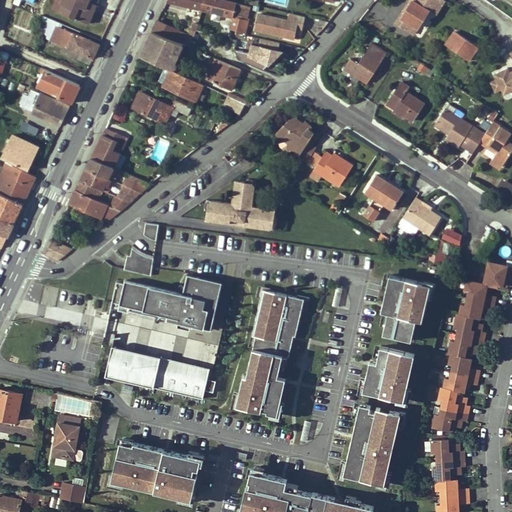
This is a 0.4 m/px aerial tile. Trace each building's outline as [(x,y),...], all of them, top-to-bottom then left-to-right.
[(55,0),(52,9),(59,12),(64,0),(55,0)] [(64,0),(59,12),(87,24),(97,0),(64,0)] [(167,0),(167,1),(203,9),(234,16),(235,12),(247,15),(249,5),(227,0),(167,0)] [(413,1),(407,12),(403,17),(401,16),(396,23),(414,34),(429,10),(413,1)] [(256,13),(256,23),(304,25),(305,13),(288,12),(288,14),(256,13)] [(48,18),(41,33),(51,37),(57,22),(48,18)] [(158,20),(153,31),(174,40),(178,31),(163,24),(164,23),(158,20)] [(245,32),(248,26),(232,21),(230,27),(245,32)] [(298,35),(299,25),(255,23),(254,33),(298,35)] [(93,59),(100,44),(56,25),(50,40),(93,59)] [(459,42),(455,48),(471,59),(480,44),(457,29),(453,38),(459,42)] [(174,40),(153,31),(141,55),(167,67),(171,69),(176,71),(182,57),(174,54),(179,42),(174,40)] [(459,42),(453,38),(449,44),(455,48),(459,42)] [(199,46),(187,41),(185,45),(197,50),(199,46)] [(247,42),(247,49),(236,49),(235,62),(276,65),(277,44),(247,42)] [(388,53),(373,43),(363,57),(359,63),(352,59),(345,69),(368,84),(388,53)] [(207,78),(233,89),(242,70),(235,67),(216,58),(207,78)] [(428,68),(422,64),(419,69),(424,73),(428,68)] [(72,102),(80,85),(40,67),(38,72),(44,74),(39,87),(72,102)] [(163,76),(168,78),(171,69),(167,67),(163,76)] [(511,70),(509,67),(496,74),(499,79),(503,88),(505,93),(511,89),(511,70)] [(171,69),(168,78),(164,86),(196,100),(203,84),(176,71),(171,69)] [(499,79),(493,82),(497,91),(503,88),(499,79)] [(402,82),(388,104),(396,109),(405,115),(414,121),(425,104),(407,92),(410,87),(402,82)] [(141,92),(133,107),(166,122),(173,107),(172,107),(141,92)] [(61,126),(70,107),(40,93),(32,112),(61,126)] [(234,98),(241,101),(242,98),(231,93),(229,96),(234,98)] [(224,107),(229,109),(234,98),(229,96),(224,107)] [(234,98),(229,109),(240,114),(245,103),(241,101),(234,98)] [(192,107),(176,99),(172,107),(173,107),(188,114),(192,107)] [(123,122),(129,107),(118,103),(112,117),(123,122)] [(473,126),(446,108),(437,122),(452,131),(449,134),(446,139),(459,147),(461,145),(473,126)] [(405,115),(396,109),(394,112),(403,118),(405,115)] [(298,123),(301,119),(297,117),(290,118),(277,133),(279,139),(282,138),(288,143),(288,147),(292,150),(290,153),(297,160),(298,159),(306,165),(317,147),(309,142),(315,132),(311,128),(313,126),(307,120),(304,122),(302,125),(298,123)] [(435,125),(449,134),(452,131),(437,122),(435,125)] [(480,143),(487,147),(489,145),(499,151),(497,153),(492,160),(502,167),(511,151),(511,143),(507,140),(511,133),(494,122),(486,134),(480,143)] [(29,123),(27,129),(36,133),(39,127),(29,123)] [(465,148),(477,129),(473,126),(461,145),(465,148)] [(107,128),(93,157),(115,167),(128,137),(107,128)] [(477,129),(465,148),(474,153),(480,143),(486,134),(477,129)] [(1,157),(26,168),(36,146),(12,134),(1,157)] [(499,151),(489,145),(487,147),(497,153),(499,151)] [(26,168),(28,170),(39,147),(36,146),(26,168)] [(326,151),(314,170),(323,175),(340,186),(354,165),(345,159),(343,161),(333,155),(326,151)] [(333,155),(343,161),(345,159),(335,153),(333,155)] [(93,157),(87,168),(113,180),(116,181),(121,169),(115,167),(93,157)] [(501,170),(502,167),(492,160),(491,163),(501,170)] [(0,192),(23,204),(37,176),(6,162),(0,177),(0,192)] [(110,187),(113,180),(87,168),(82,180),(104,190),(106,186),(110,187)] [(319,180),(323,175),(314,170),(311,175),(319,180)] [(151,184),(130,173),(124,185),(125,185),(142,193),(151,184)] [(393,209),(404,191),(377,174),(366,191),(385,204),(384,206),(390,210),(392,208),(393,209)] [(494,191),(511,200),(511,182),(502,177),(494,191)] [(247,225),(270,228),(272,217),(274,218),(276,209),(252,205),(255,185),(244,184),(245,181),(236,179),(232,203),(212,200),(210,210),(207,210),(206,219),(238,224),(240,209),(249,210),(247,225)] [(99,200),(104,190),(82,180),(77,190),(99,200)] [(125,185),(118,196),(131,202),(142,193),(125,185)] [(111,206),(99,200),(77,190),(71,203),(102,218),(104,214),(107,215),(111,206)] [(0,218),(14,223),(23,204),(0,193),(0,218)] [(118,196),(116,195),(111,206),(122,211),(131,202),(118,196)] [(422,204),(424,201),(417,197),(404,217),(430,234),(441,217),(422,204)] [(367,202),(362,215),(375,220),(380,207),(367,202)] [(240,209),(238,224),(247,225),(249,210),(240,209)] [(0,218),(0,246),(3,247),(8,236),(14,223),(0,218)] [(158,225),(145,223),(144,235),(149,239),(152,240),(153,241),(156,241),(158,225)] [(446,225),(442,236),(458,243),(463,233),(446,225)] [(386,243),(390,238),(382,233),(379,237),(374,233),(373,235),(386,243)] [(59,261),(73,249),(53,240),(46,255),(59,261)] [(127,256),(124,270),(150,275),(153,259),(148,258),(145,256),(140,254),(137,253),(135,251),(132,248),(131,256),(127,256)] [(446,264),(447,256),(436,254),(435,262),(446,264)] [(511,280),(511,275),(511,266),(490,262),(485,283),(488,284),(498,286),(499,283),(504,285),(505,279),(511,280)] [(123,283),(117,282),(112,303),(168,316),(167,320),(211,331),(223,283),(187,274),(183,294),(124,280),(123,283)] [(431,285),(390,275),(382,312),(388,313),(383,334),(411,341),(416,320),(422,322),(431,285)] [(469,297),(495,303),(497,296),(486,294),(488,284),(485,283),(470,280),(468,290),(471,291),(469,297)] [(256,335),(253,348),(283,354),(289,355),(293,338),(293,334),(295,334),(303,298),(262,289),(252,335),(256,335)] [(468,305),(465,304),(463,314),(477,317),(481,318),(483,308),(493,310),(495,303),(469,297),(468,305)] [(485,339),(486,333),(482,332),(483,323),(476,322),(477,317),(463,314),(461,313),(459,325),(461,326),(460,334),(485,339)] [(479,346),(483,347),(485,339),(460,334),(458,341),(456,341),(453,353),(454,353),(469,357),(470,351),(477,353),(479,346)] [(111,346),(104,377),(153,387),(159,357),(111,346)] [(283,354),(253,348),(247,377),(243,376),(236,407),(260,412),(261,410),(266,411),(266,413),(277,416),(285,381),(285,379),(277,378),(283,354)] [(377,363),(370,362),(363,392),(404,401),(415,355),(381,348),(377,363)] [(453,371),(480,377),(481,370),(471,368),(473,358),(469,357),(454,353),(452,364),(454,364),(453,371)] [(159,357),(153,387),(202,399),(209,369),(159,357)] [(480,377),(453,371),(451,379),(449,379),(447,387),(462,390),(466,391),(468,383),(478,385),(480,377)] [(208,377),(206,388),(213,389),(215,378),(208,377)] [(443,407),(470,413),(471,406),(467,405),(468,398),(461,397),(462,390),(447,387),(445,386),(442,400),(445,400),(443,407)] [(0,394),(0,423),(16,427),(22,399),(0,394)] [(40,409),(42,398),(34,396),(32,408),(40,409)] [(361,404),(345,474),(385,484),(401,413),(377,408),(376,412),(370,411),(371,406),(361,404)] [(437,428),(454,432),(455,426),(463,427),(464,420),(468,421),(470,413),(443,407),(441,416),(439,415),(437,428)] [(52,447),(49,461),(70,465),(78,424),(57,420),(53,443),(54,443),(53,447),(52,447)] [(453,439),(435,441),(436,453),(438,453),(438,460),(440,459),(465,458),(465,451),(462,451),(461,444),(453,444),(453,439)] [(120,442),(111,480),(192,499),(197,476),(193,475),(195,468),(199,469),(201,458),(134,443),(133,445),(120,442)] [(437,467),(437,480),(438,480),(455,479),(455,474),(462,473),(462,466),(466,466),(465,458),(440,459),(438,467),(437,467)] [(249,481),(244,506),(268,511),(288,511),(289,511),(375,511),(378,502),(288,482),(290,474),(253,466),(251,476),(254,477),(252,482),(249,481)] [(455,479),(438,480),(439,489),(441,490),(441,496),(469,495),(469,487),(458,488),(457,478),(455,479)] [(65,482),(61,498),(81,502),(84,486),(65,482)] [(29,511),(30,508),(31,508),(33,499),(39,500),(41,493),(23,490),(22,499),(0,494),(0,511),(29,511)] [(442,504),(440,504),(439,511),(459,511),(459,502),(470,501),(469,495),(441,496),(442,504)] [(39,500),(33,499),(31,508),(38,510),(39,500)]
